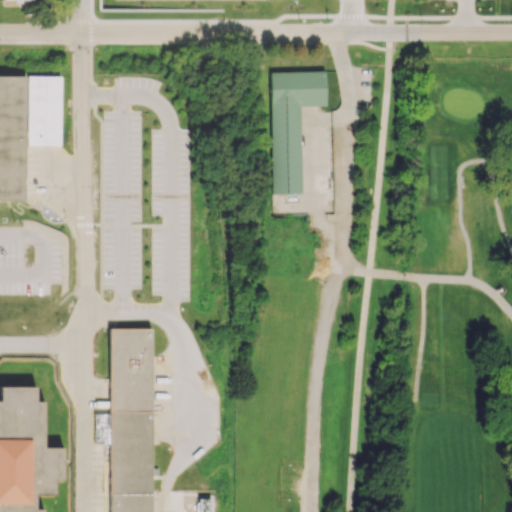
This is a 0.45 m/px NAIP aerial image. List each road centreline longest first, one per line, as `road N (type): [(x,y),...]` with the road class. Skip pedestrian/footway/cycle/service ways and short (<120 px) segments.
road 1 (residential): [(511,31),(0,32)]
road 2 (track): [(511,160),(458,170),(466,282)]
road 3 (track): [(414,403),(423,279)]
